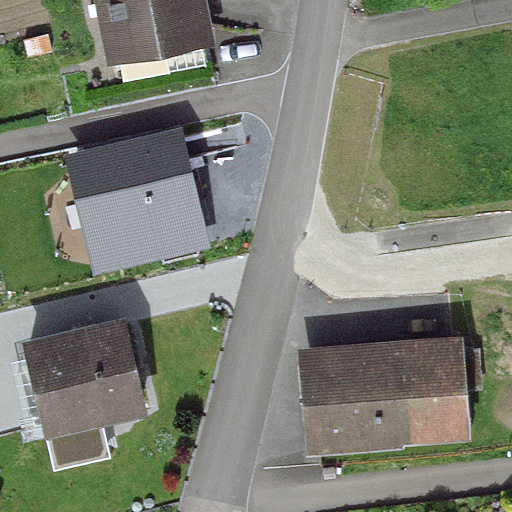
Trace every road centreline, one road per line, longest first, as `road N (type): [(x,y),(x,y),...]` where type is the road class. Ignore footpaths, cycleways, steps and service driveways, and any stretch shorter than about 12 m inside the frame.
road 1 (residential): [(216,499),(271,315),(328,0)]
road 2 (residential): [(511,469),(216,499)]
